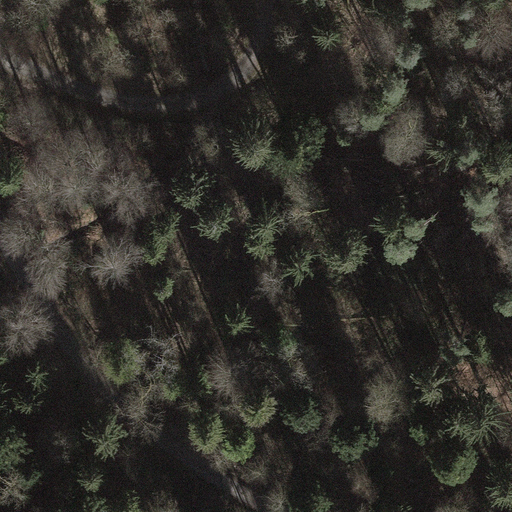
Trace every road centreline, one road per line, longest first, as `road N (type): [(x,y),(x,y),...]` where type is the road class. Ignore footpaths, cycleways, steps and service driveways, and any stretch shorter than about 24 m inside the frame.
road 1 (track): [(0,228),(43,316),(112,403),(207,474),(290,511)]
road 2 (track): [(268,0),(263,45),(214,85),(164,100),(83,86),(0,52)]
